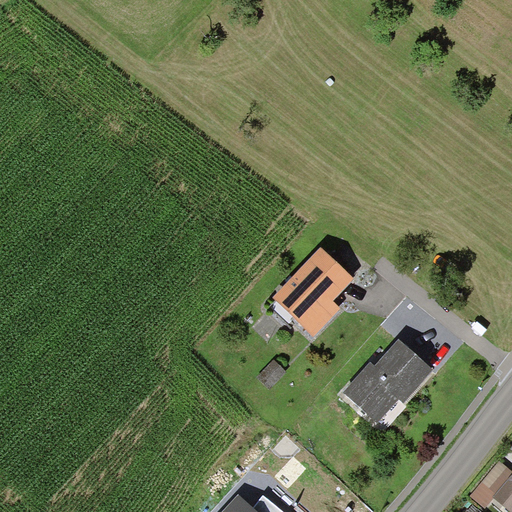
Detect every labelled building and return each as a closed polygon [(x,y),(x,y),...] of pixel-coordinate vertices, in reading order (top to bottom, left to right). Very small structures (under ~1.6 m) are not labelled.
[(321,249),(273,300),(315,338),(342,310),(333,302),(354,280),(321,249)] [(344,395),(377,424),(399,400),(406,405),(435,372),(399,341),(374,369),(370,366),(344,395)] [(274,362),(258,378),(270,390),(286,374),(274,362)] [(495,500),(511,479),(511,471),(499,461),(469,497),(486,511),(495,500)] [(511,511),(511,479),(495,500),(510,511),(511,511)] [(282,511),(264,496),(253,508),(237,495),(222,511),(282,511)]
